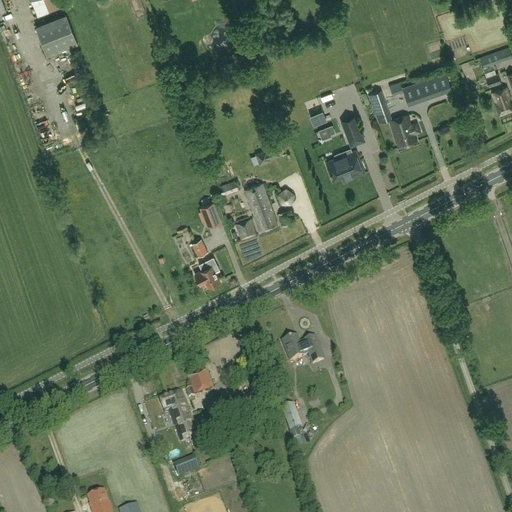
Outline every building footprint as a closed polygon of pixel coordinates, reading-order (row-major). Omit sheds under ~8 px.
[(56,0),(32,0),(31,0),(38,17),(60,9),(56,0)] [(66,15),(35,27),(47,56),(77,44),(66,15)] [(511,56),(508,48),(479,58),(483,68),(511,57),(511,56)] [(498,73),(486,77),(489,87),(501,84),(498,73)] [(445,74),(403,88),(408,104),(451,90),(445,74)] [(491,93),(495,104),(494,104),(498,115),(511,109),(511,104),(506,88),(491,93)] [(381,91),(369,95),(379,123),(391,119),(381,91)] [(447,103),(434,108),(436,114),(449,109),(447,103)] [(47,108),(36,113),(40,122),(51,118),(47,108)] [(408,115),(390,121),(398,148),(416,142),(408,115)] [(348,136),(359,131),(354,117),(343,121),(348,136)] [(332,125),(326,128),(329,135),(335,132),(332,125)] [(259,165),(270,161),(269,160),(280,155),(277,148),(267,152),(266,150),(255,155),(259,165)] [(362,170),(360,171),(357,164),(359,163),(355,152),(347,155),(345,151),(335,155),(337,161),(329,165),(328,163),(327,163),(333,178),(342,174),(344,178),(362,171),(362,170)] [(219,187),(223,196),(239,191),(235,181),(219,187)] [(276,224),(263,190),(261,184),(244,190),(259,231),(276,224)] [(277,195),(280,204),(292,204),(294,194),(285,189),(277,195)] [(220,221),(218,216),(213,202),(200,207),(208,226),(220,221)] [(288,223),(284,211),(279,213),(283,225),(288,223)] [(235,225),(240,240),(255,236),(250,220),(235,225)] [(201,240),(191,244),(197,257),(207,253),(201,240)] [(198,264),(201,271),(195,274),(200,284),(206,282),(208,287),(219,282),(214,273),(219,270),(213,257),(198,264)] [(315,338),(300,344),(297,337),(282,342),(290,362),(308,354),(313,365),(324,360),(318,345),(315,338)] [(188,379),(195,396),(212,389),(206,372),(188,379)] [(194,397),(191,389),(185,391),(188,398),(194,397)] [(176,402),(189,439),(198,435),(182,392),(168,397),(171,404),(176,402)] [(171,404),(168,397),(160,400),(165,413),(169,412),(180,442),(189,439),(176,402),(171,404)] [(226,416),(220,400),(207,404),(209,409),(207,410),(211,422),(226,416)] [(302,427),(293,404),(281,409),(290,432),(289,432),(292,440),(300,436),(298,429),(302,427)] [(224,419),(212,423),(216,432),(218,431),(227,428),(224,419)] [(264,425),(243,433),(246,440),(267,432),(264,425)] [(179,476),(197,469),(193,457),(174,465),(179,476)] [(105,491),(88,497),(92,509),(91,509),(91,511),(112,511),(110,503),(109,503),(105,491)]
